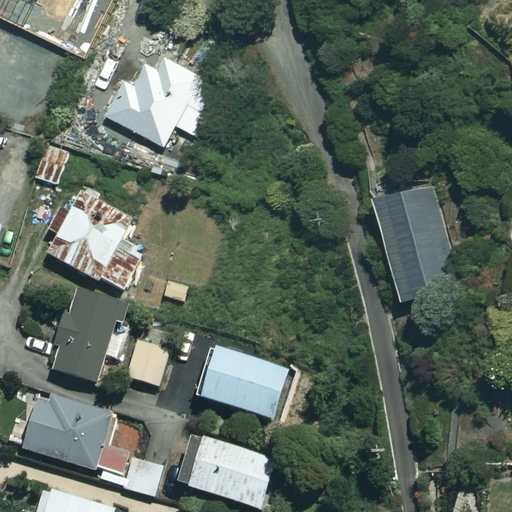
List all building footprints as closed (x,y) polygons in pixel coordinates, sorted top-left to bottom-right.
[(102,0),(34,0),(30,10),(84,37),(102,0)] [(215,82),(176,63),(169,77),(155,69),(144,91),(134,86),(116,121),(174,151),(184,130),(206,142),(226,103),(209,94),(215,82)] [(140,224),(90,197),(55,263),(127,301),(150,258),(128,246),(140,224)] [(444,197),(392,211),(413,304),(465,293),(444,197)] [(201,287),(173,279),(167,302),(195,310),(201,287)] [(125,308),(77,296),(58,379),(106,390),(125,308)] [(175,353),(143,345),(133,384),(164,392),(175,353)] [(294,376),(224,358),(211,411),(281,428),(294,376)] [(31,456),(103,479),(105,473),(126,480),(133,457),(115,452),(121,433),(108,429),(113,415),(60,399),(54,413),(45,410),(31,456)] [(256,511),(270,465),(202,446),(188,496),(245,511),(256,511)] [(169,473),(139,463),(129,493),(159,503),(169,473)] [(104,511),(49,496),(44,511),(104,511)]
